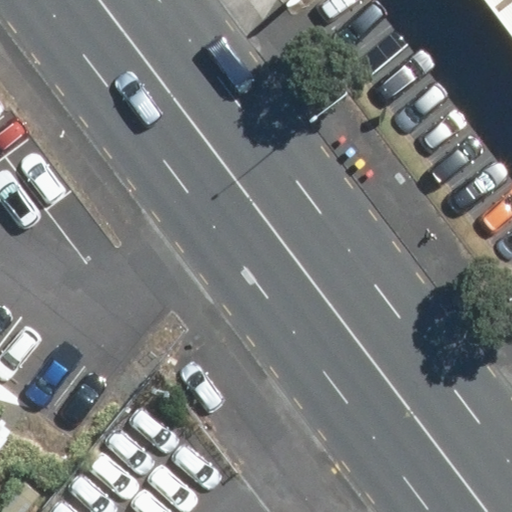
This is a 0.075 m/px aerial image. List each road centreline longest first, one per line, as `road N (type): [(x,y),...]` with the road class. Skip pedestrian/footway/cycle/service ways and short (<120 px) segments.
road 1 (primary): [(95,0),(484,511)]
road 2 (unknown): [(511,104),(429,0)]
